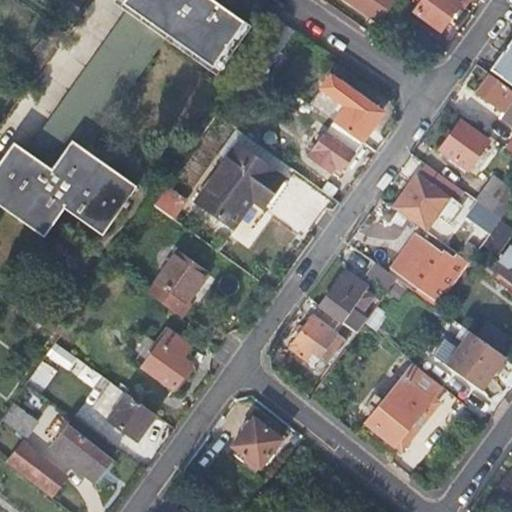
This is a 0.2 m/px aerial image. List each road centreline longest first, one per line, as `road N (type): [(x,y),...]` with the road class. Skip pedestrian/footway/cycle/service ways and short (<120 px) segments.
road 1 (residential): [(241,366),(429,98)]
road 2 (residential): [(241,366),(418,511)]
road 3 (residential): [(136,511),(241,366)]
road 4 (residential): [(429,98),(283,0)]
road 5 (residential): [(429,98),(504,0)]
